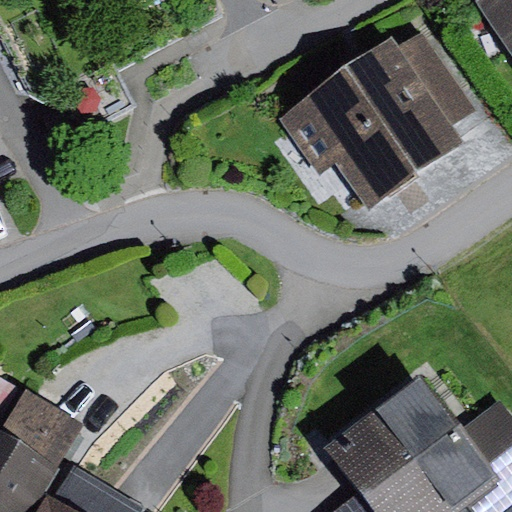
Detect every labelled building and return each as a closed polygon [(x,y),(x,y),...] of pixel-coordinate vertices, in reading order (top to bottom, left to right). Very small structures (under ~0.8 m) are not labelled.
[(511,0),(478,0),(474,4),(511,57),(511,0)] [(395,42),(285,122),(322,172),(333,164),(371,215),(467,145),(454,127),(477,111),(422,36),(401,51),(395,42)] [(374,503),(362,511),(461,511),(466,509),(470,511),(494,511),(511,499),(511,420),(495,398),(450,431),(419,391),(336,454),(374,503)] [(0,437),(0,511),(30,511),(81,427),(28,397),(3,439),(0,437)] [(140,511),(141,511),(74,471),(56,501),(50,497),(40,511),(140,511)]
